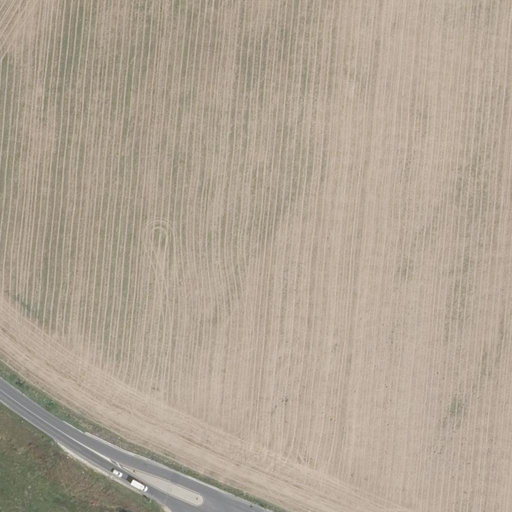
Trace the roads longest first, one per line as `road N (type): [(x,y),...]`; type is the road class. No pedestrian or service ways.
road 1 (primary): [(234,505),(82,444)]
road 2 (primary): [(82,444),(114,470),(199,511)]
